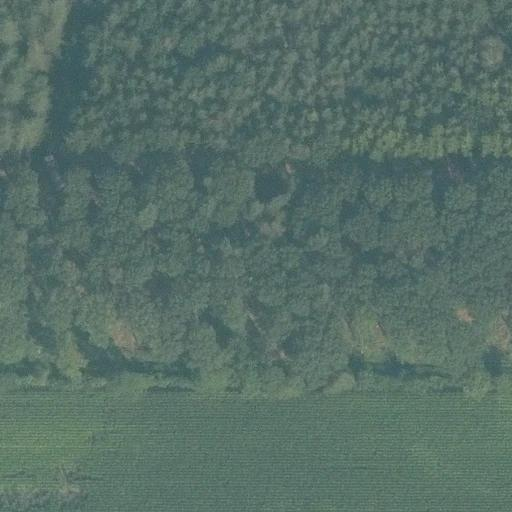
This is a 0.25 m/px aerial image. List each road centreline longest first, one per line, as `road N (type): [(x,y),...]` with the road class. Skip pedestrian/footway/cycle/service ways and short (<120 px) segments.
road 1 (track): [(33,189),(511,190)]
road 2 (track): [(61,0),(33,189)]
